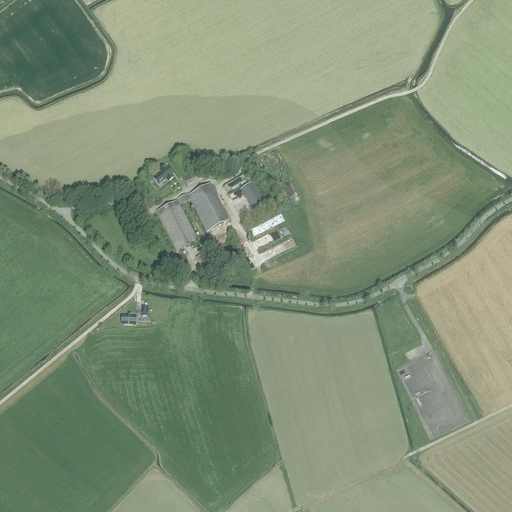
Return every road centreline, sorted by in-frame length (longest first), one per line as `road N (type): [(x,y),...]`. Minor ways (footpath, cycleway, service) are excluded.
road 1 (unclassified): [(0,177),(61,213),(140,280),(320,305),(362,299),(420,269),(511,198)]
road 2 (track): [(217,182),(258,152),(423,84),(471,0)]
road 3 (track): [(138,286),(0,402)]
